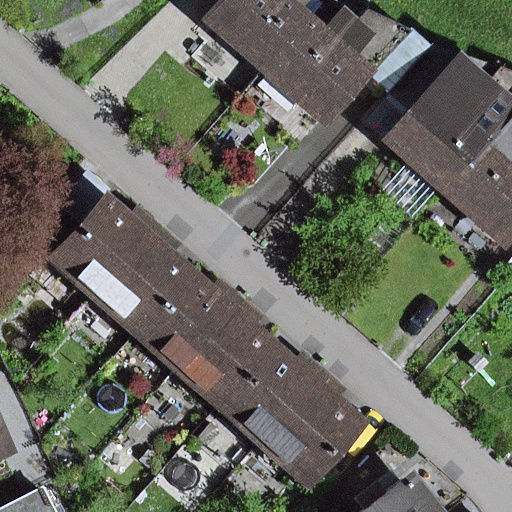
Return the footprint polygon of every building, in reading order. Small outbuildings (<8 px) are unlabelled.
[(317,7),(309,0),(221,0),(203,22),(261,72),(304,22),(317,7)] [(324,40),(304,22),(261,72),(319,123),(362,73),(399,32),(367,16),(355,30),(348,19),(335,16),(324,26),(324,40)] [(426,45),(399,32),(362,73),(385,93),(425,47),(426,45)] [(436,189),(440,192),(511,112),(510,110),(511,107),(511,79),(500,75),(487,90),(471,76),(480,66),(425,47),(385,93),(408,113),(382,142),(406,163),(436,189)] [(360,122),(382,142),(408,113),(385,93),(360,122)] [(511,226),(511,112),(440,192),(497,244),(511,226)] [(379,193),(410,219),(436,189),(406,163),(379,193)] [(100,202),(109,192),(88,173),(54,210),(76,229),(100,202)] [(35,280),(52,261),(93,298),(153,229),(134,213),(124,224),(100,202),(76,229),(54,210),(27,241),(32,246),(16,263),(35,280)] [(153,229),(93,298),(134,334),(184,277),(162,257),(172,246),(153,229)] [(184,277),(134,334),(175,371),(235,303),(216,285),(206,297),(184,277)] [(235,303),(175,371),(216,407),(266,350),(245,331),(254,320),(235,303)] [(266,350),(216,407),(258,443),(318,375),(298,358),(288,369),(266,350)] [(326,404),(337,392),(318,375),(258,443),(301,481),(350,425),(326,404)] [(348,511),(342,504),(331,511),(425,511),(401,481),(371,505),(362,494),(354,501),(362,511),(361,511),(348,511)]
